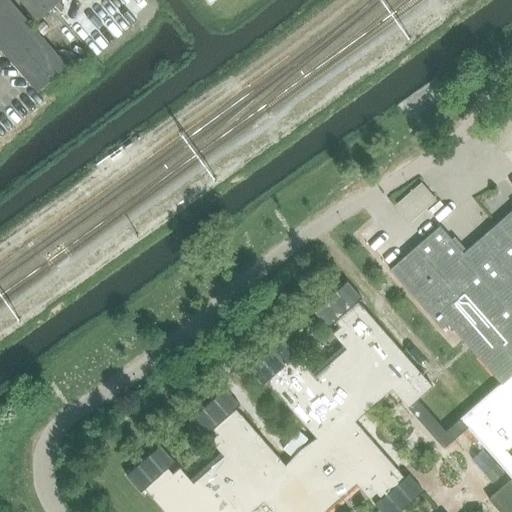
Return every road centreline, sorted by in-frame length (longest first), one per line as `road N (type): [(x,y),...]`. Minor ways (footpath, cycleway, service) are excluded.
road 1 (residential): [(51,511),(41,468),(51,432),(84,397),(305,237),(467,135)]
road 2 (track): [(0,251),(344,0)]
